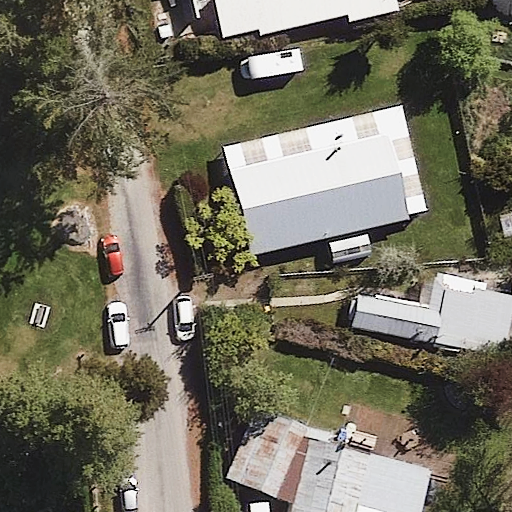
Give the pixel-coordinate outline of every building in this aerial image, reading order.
[(210,0),(164,0),(162,5),(192,26),(210,0)] [(399,0),(215,0),(227,58),(404,21),(399,0)] [(402,101),(215,144),(242,265),(429,223),(402,101)] [(511,300),(486,294),(489,282),(422,266),(416,292),(346,275),(335,319),(511,361),(511,335),(508,334),(511,316),(511,300)] [(284,510),(282,511),(418,511),(433,464),(243,406),(217,490),(284,510)]
